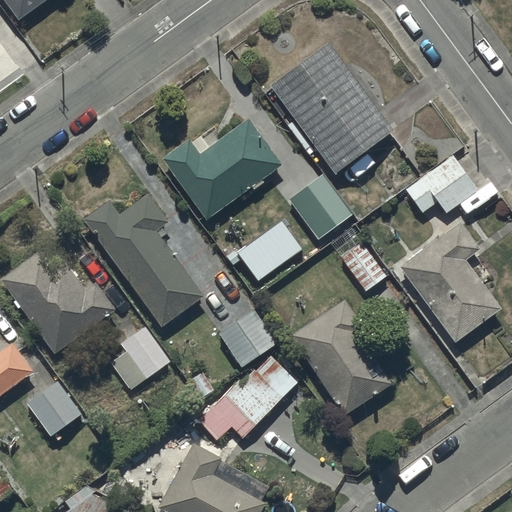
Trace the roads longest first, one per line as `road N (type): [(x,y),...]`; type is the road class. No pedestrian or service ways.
road 1 (residential): [(212,0),(0,152)]
road 2 (residential): [(511,418),(389,511)]
road 3 (residential): [(511,123),(421,0)]
